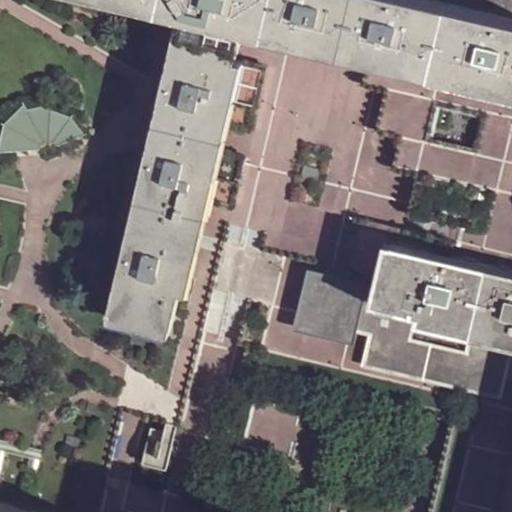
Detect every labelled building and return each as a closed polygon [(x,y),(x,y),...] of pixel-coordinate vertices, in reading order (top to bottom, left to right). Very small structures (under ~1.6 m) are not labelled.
[(161,0),(161,2),(182,6),(247,21),(295,34),(366,49),(511,83),(511,17),(436,0),(161,0)] [(149,318),(173,324),(189,259),(203,200),(215,151),(222,122),(238,59),(244,34),(247,21),(182,6),(179,19),(110,309),(149,318)] [(401,137),(393,169),(419,175),(410,214),(492,233),(511,146),(511,83),(366,49),(358,85),(387,91),(377,132),(401,137)] [(270,67),(238,59),(222,122),(254,130),(270,67)] [(52,141),(56,145),(80,136),(68,121),(51,115),(51,110),(30,114),(27,109),(10,126),(4,124),(3,131),(0,143),(0,150),(26,150),(40,149),(41,145),(46,141),(52,141)] [(247,159),(215,151),(203,200),(235,208),(247,159)] [(357,217),(344,275),(370,281),(358,332),(511,367),(511,446),(497,511),(511,511),(511,337),(377,306),(391,242),(442,254),(446,238),(357,217)] [(511,269),(442,254),(391,242),(377,306),(511,337),(511,269)] [(222,267),(189,259),(173,324),(149,318),(144,338),(185,347),(202,352),(206,333),(222,267)] [(299,318),(358,332),(370,281),(344,275),(311,267),(299,318)] [(299,318),(249,306),(247,317),(240,344),(249,347),(483,400),(456,511),(497,511),(511,446),(511,367),(358,332),(299,318)] [(185,347),(144,338),(131,392),(172,401),(185,347)] [(185,347),(172,401),(131,392),(126,411),(169,421),(184,424),(202,352),(185,347)] [(456,511),(483,400),(249,347),(243,369),(454,418),(431,511),(456,511)] [(66,511),(101,511),(126,411),(131,392),(97,384),(66,511)] [(0,511),(49,511),(19,505),(0,500),(0,511)]
